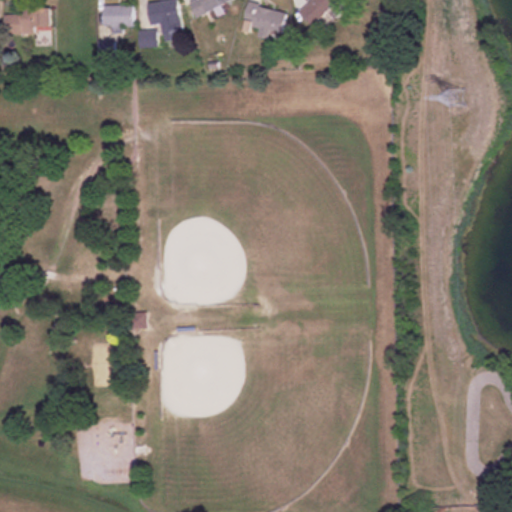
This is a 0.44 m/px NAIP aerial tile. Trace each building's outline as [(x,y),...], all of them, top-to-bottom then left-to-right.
[(184,37),(178,0),(177,0),(149,4),(151,26),(163,24),(165,40),(184,37)] [(236,0),(235,0),(189,0),(197,17),(236,0)] [(312,0),(299,13),(313,27),(339,0),(312,0)] [(259,37),(282,42),(289,11),(250,3),(244,25),(261,29),(259,37)] [(135,7),(105,7),(105,27),(113,27),(113,32),(123,32),(123,27),(135,27),(135,7)] [(51,33),(51,8),(20,8),(20,16),(4,16),(4,33),(51,33)] [(140,31),(140,48),(159,48),(159,31),(140,31)] [(148,313),(128,313),(128,329),(148,329),(148,313)]
